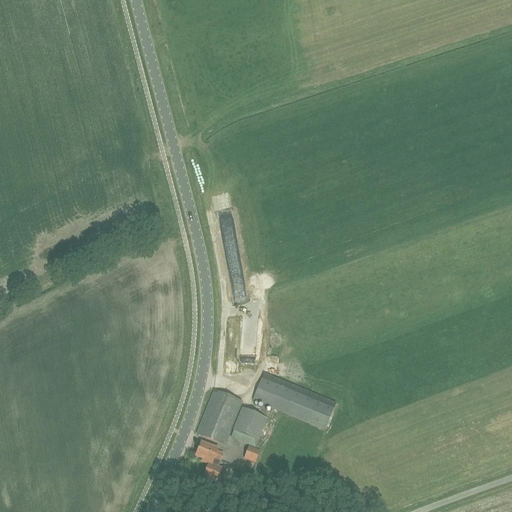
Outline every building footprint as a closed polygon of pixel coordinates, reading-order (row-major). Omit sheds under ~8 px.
[(247,303),(246,277),(234,278),(236,303),(247,303)] [(228,372),(241,373),(241,359),(251,359),(251,362),(255,362),(255,358),(243,357),(245,319),(231,318),(228,372)] [(264,373),(254,400),(324,429),(335,402),(264,373)] [(215,391),(197,434),(225,446),(243,402),(215,391)] [(237,440),(248,445),(250,438),(258,442),(267,419),(249,411),(237,440)] [(211,457),(220,461),(223,454),(217,452),(218,449),(201,442),(196,456),(202,459),(201,461),(209,464),(211,457)] [(255,463),(260,452),(249,448),(244,459),(255,463)] [(218,467),(220,461),(211,457),(209,464),(203,477),(216,482),(222,469),(218,467)]
